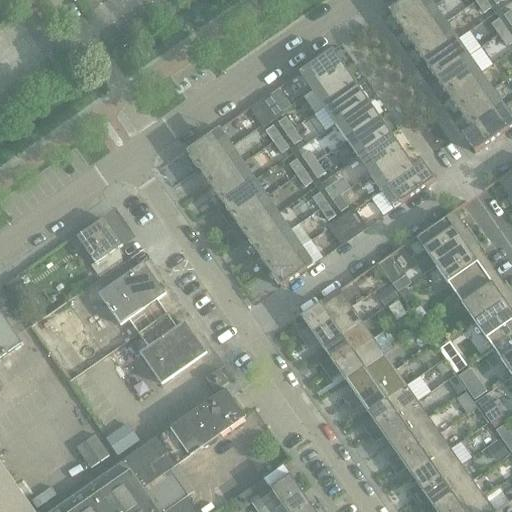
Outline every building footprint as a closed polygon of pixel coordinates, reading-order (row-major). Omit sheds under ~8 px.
[(407,0),(390,13),(402,30),(435,7),(430,0),(407,0)] [(485,0),(480,0),(476,3),(484,14),(492,9),(485,0)] [(435,7),(402,30),(413,47),(447,24),(435,7)] [(492,25),(500,37),(507,31),(500,20),(492,25)] [(447,24),(413,47),(425,64),(459,40),(447,24)] [(511,37),(507,31),(500,37),(508,48),(511,44),(511,37)] [(459,40),(425,64),(437,80),(470,57),(459,40)] [(300,75),(313,92),(346,69),(334,51),(300,75)] [(470,57),(437,80),(448,97),(482,74),(470,57)] [(346,69),(313,92),(324,109),(358,86),(346,69)] [(482,74),(448,97),(460,114),(493,91),(482,74)] [(358,86),(324,109),(336,126),(369,103),(358,86)] [(493,91),(460,114),(471,130),(472,131),(505,107),(493,91)] [(271,95),(261,102),(274,121),(284,114),(271,95)] [(274,121),(261,102),(251,109),(264,128),(274,121)] [(369,103),(336,126),(348,142),(381,119),(369,103)] [(472,131),(471,130),(463,135),(476,154),(511,128),(511,117),(505,107),(472,131)] [(279,124),(287,135),(295,130),(287,118),(279,124)] [(381,119),(348,142),(359,159),(393,136),(381,119)] [(266,132),(274,144),(282,138),(274,127),(266,132)] [(187,153),(200,171),(233,148),(221,130),(187,153)] [(295,130),(287,135),(295,146),(302,141),(295,130)] [(393,136),(359,159),(371,176),(404,153),(393,136)] [(282,138),(274,144),(282,155),(290,150),(282,138)] [(233,148),(200,171),(211,188),(245,164),(233,148)] [(302,157),(310,169),(318,163),(310,152),(302,157)] [(404,153),(371,176),(382,193),(416,169),(415,169),(404,153)] [(290,166),(298,177),(305,172),(298,161),(290,166)] [(318,163),(310,169),(318,180),(326,174),(318,163)] [(416,169),(382,193),(395,210),(436,181),(423,163),(415,169),(416,169)] [(245,164),(211,188),(223,204),(256,181),(245,164)] [(305,172),(298,177),(305,189),(313,183),(305,172)] [(508,200),(511,206),(511,172),(485,191),(486,193),(499,183),(510,199),(509,200),(509,199),(508,200)] [(256,181),(223,204),(235,221),(268,198),(256,181)] [(326,191),(333,202),(341,197),(333,185),(326,191)] [(313,200),(321,211),(329,205),(321,194),(313,200)] [(341,197),(333,202),(341,213),(349,208),(341,197)] [(268,198),(235,221),(246,238),(280,215),(268,198)] [(417,238),(437,267),(477,240),(468,228),(467,228),(468,229),(467,230),(456,214),(469,204),(468,203),(417,238)] [(329,205),(321,211),(329,222),(337,217),(329,205)] [(354,210),(344,217),(357,236),(368,229),(354,210)] [(280,215),(246,238),(258,255),(291,231),(280,215)] [(92,267),(100,280),(101,281),(124,265),(115,252),(123,247),(104,220),(77,239),(95,264),(92,267)] [(329,228),(330,229),(342,247),(352,240),(339,221),(329,228)] [(291,231),(258,255),(270,271),(303,248),(291,231)] [(477,240),(437,267),(456,294),(494,269),(483,253),(484,252),(485,252),(477,240)] [(303,248),(270,271),(282,289),(315,266),(303,248)] [(379,265),(390,282),(393,285),(404,278),(390,258),(379,265)] [(121,327),(129,322),(139,336),(168,316),(158,302),(167,296),(145,265),(100,296),(121,327)] [(494,269),(456,294),(476,322),(511,296),(511,290),(507,283),(506,283),(506,284),(505,285),(494,269)] [(391,288),(381,295),(388,305),(398,298),(391,288)] [(406,288),(398,293),(405,303),(413,298),(406,288)] [(298,334),(304,342),(353,308),(341,291),(301,319),(302,320),(303,320),(308,327),(299,334),(298,334)] [(511,296),(476,322),(495,350),(511,337),(511,296)] [(353,308),(304,342),(309,350),(310,350),(310,349),(319,343),(325,351),(364,324),(353,308)] [(0,362),(24,346),(0,311),(0,362)] [(168,316),(139,336),(142,340),(149,350),(141,355),(141,356),(162,387),(208,355),(186,324),(178,329),(168,316)] [(364,324),(325,351),(331,359),(321,366),(321,365),(320,366),(326,374),(375,340),(364,324)] [(511,337),(495,350),(511,374),(511,337)] [(142,340),(130,348),(137,358),(141,356),(141,355),(149,350),(142,340)] [(375,340),(326,374),(331,382),(332,382),(332,381),(341,374),(347,383),(386,355),(375,340)] [(386,355),(347,383),(353,391),(343,397),(342,397),(348,405),(397,371),(386,355)] [(461,358),(450,366),(457,375),(468,368),(461,358)] [(445,362),(437,368),(442,376),(450,370),(445,362)] [(220,370),(206,380),(215,394),(229,385),(220,370)] [(397,371),(348,405),(353,414),(354,413),(363,406),(369,414),(407,387),(397,371)] [(456,376),(449,381),(459,395),(466,390),(456,376)] [(482,384),(470,393),(475,401),(487,392),(482,384)] [(407,387),(369,414),(374,422),(365,429),(365,428),(364,429),(369,437),(418,403),(407,387)] [(227,391),(125,462),(144,490),(160,511),(168,511),(194,494),(176,468),(192,457),(221,437),(224,442),(249,425),(245,420),(246,419),(227,391)] [(489,397),(478,404),(496,430),(506,422),(489,397)] [(418,403),(369,437),(375,445),(376,445),(376,444),(385,438),(391,446),(430,419),(418,403)] [(430,419),(391,446),(396,454),(387,460),(386,460),(392,469),(441,435),(430,419)] [(511,436),(505,427),(497,433),(504,444),(511,438),(511,436)] [(441,435),(392,469),(397,477),(398,476),(407,469),(413,477),(452,450),(441,435)] [(501,442),(490,450),(499,463),(510,455),(501,442)] [(452,450),(413,477),(418,485),(409,492),(409,491),(408,492),(414,500),(463,466),(452,450)] [(35,511),(0,461),(0,511),(35,511)] [(158,511),(124,462),(53,511),(158,511)] [(463,466),(414,500),(419,508),(420,508),(420,507),(429,501),(435,509),(473,482),(463,466)] [(253,504),(258,511),(274,511),(298,496),(299,496),(302,494),(303,494),(297,485),(296,485),(296,486),(293,488),(288,480),(287,479),(271,490),(264,480),(235,501),(242,511),(253,504)] [(473,482),(435,509),(436,511),(463,511),(484,498),(473,482)] [(298,496),(274,511),(308,511),(309,511),(310,511),(313,510),(314,509),(308,500),(307,501),(307,502),(304,504),(299,496),(298,496)] [(494,511),(484,498),(463,511),(494,511)]
